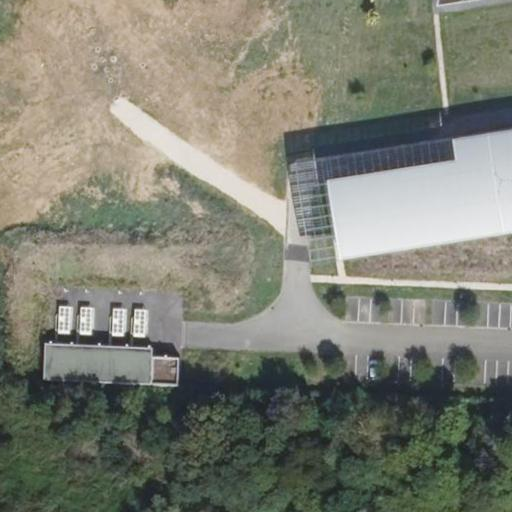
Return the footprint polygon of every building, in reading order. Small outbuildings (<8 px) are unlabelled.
[(441,0),(441,8),(487,1),(487,0),(441,0)] [(460,162),(332,182),(345,262),(511,235),(511,132),(457,141),(458,151),(460,162)] [(61,307),(59,337),(73,338),(75,308),(61,307)] [(82,307),(80,337),(94,337),(96,308),(82,307)] [(114,309),(112,339),(126,339),(128,309),(114,309)] [(135,310),(133,340),(147,340),(149,310),(135,310)] [(155,348),(47,345),(45,382),(154,385),(155,359),(155,348)] [(181,360),(155,359),(154,385),(181,386),(181,360)]
